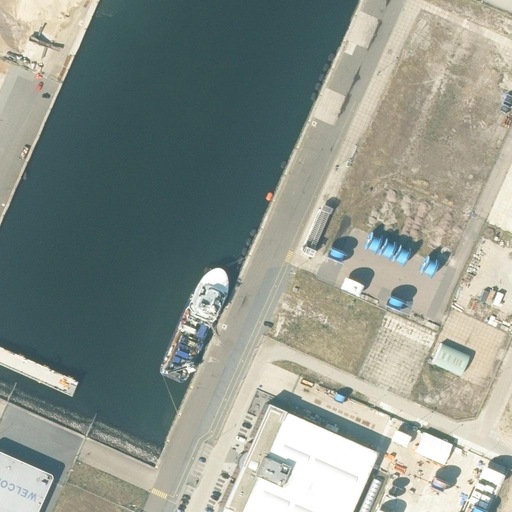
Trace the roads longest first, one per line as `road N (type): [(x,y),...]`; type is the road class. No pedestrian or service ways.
road 1 (unclassified): [(192,511),(270,352),(477,439)]
road 2 (unknown): [(511,145),(480,215),(439,275),(408,284),(266,251)]
road 3 (unclassified): [(80,0),(0,174)]
